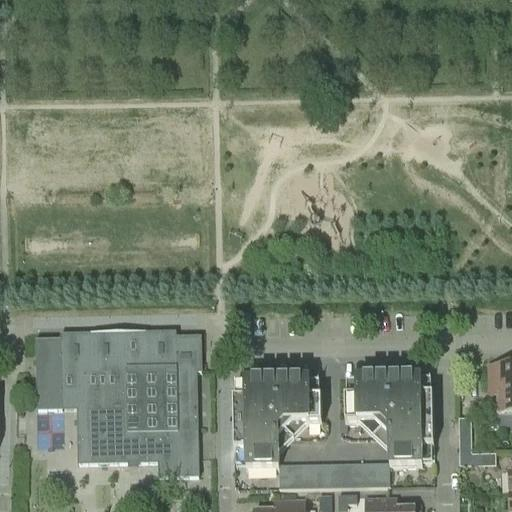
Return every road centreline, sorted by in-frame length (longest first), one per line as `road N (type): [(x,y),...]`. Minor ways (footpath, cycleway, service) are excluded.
road 1 (residential): [(5,365),(5,331),(215,324),(217,354)]
road 2 (residential): [(217,354),(444,348)]
road 3 (residential): [(446,511),(444,348)]
road 4 (residential): [(220,511),(217,354)]
road 5 (residential): [(0,511),(5,365)]
